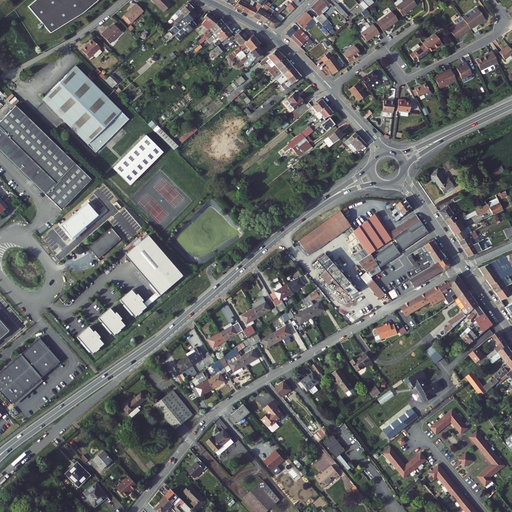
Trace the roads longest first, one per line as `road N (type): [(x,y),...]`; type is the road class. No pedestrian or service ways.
road 1 (residential): [(463,266),(220,406),(133,511)]
road 2 (primary): [(16,441),(148,348),(323,201)]
road 3 (residential): [(383,48),(405,79),(495,33),(501,19),(490,0)]
road 4 (unclassified): [(0,274),(26,297),(44,293),(52,278),(28,240),(0,239)]
road 5 (residential): [(12,73),(123,0)]
